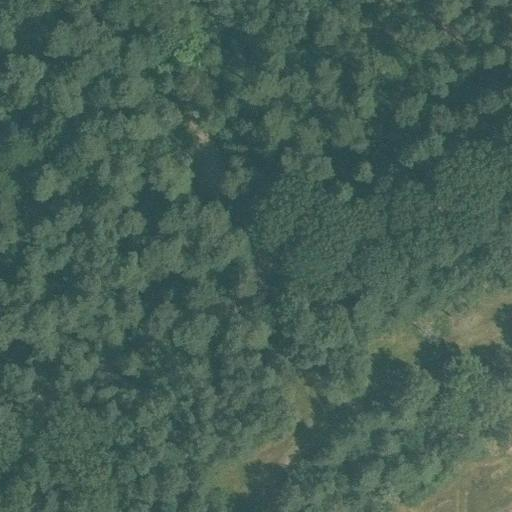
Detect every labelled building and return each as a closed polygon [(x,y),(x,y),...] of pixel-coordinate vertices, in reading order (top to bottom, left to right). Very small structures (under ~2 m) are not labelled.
[(0,0),(0,10),(16,4),(14,0),(0,0)] [(438,338),(425,349),(439,367),(452,357),(438,338)] [(332,402),(314,414),(326,433),(344,421),(332,402)] [(478,497),(498,489),(491,469),(470,477),(478,497)] [(435,501),(438,511),(458,511),(453,495),(435,501)]
